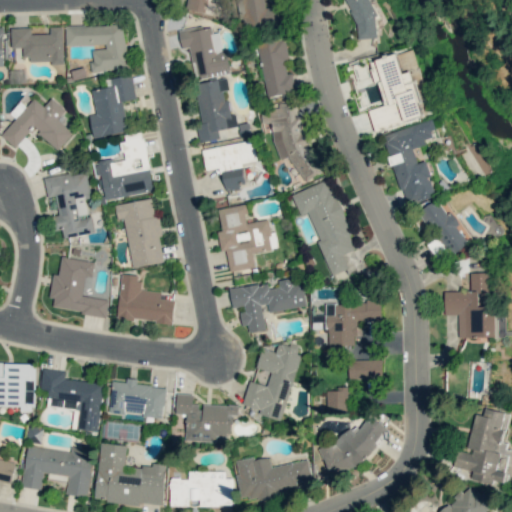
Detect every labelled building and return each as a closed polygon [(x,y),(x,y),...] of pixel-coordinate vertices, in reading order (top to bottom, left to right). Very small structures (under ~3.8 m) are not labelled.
[(204,13),(206,0),(187,0),(185,8),(204,13)] [(265,8),(264,0),(237,0),(241,30),(281,26),(279,7),(265,8)] [(377,38),(376,14),(369,0),(345,0),(357,27),(358,39),(377,38)] [(93,72),(128,67),(122,21),(65,29),(67,49),(90,46),(93,72)] [(178,31),(182,48),(190,47),(196,76),(227,71),(218,23),(178,31)] [(11,27),(11,47),(23,47),(23,62),(63,61),(62,26),(50,26),(50,33),(31,34),(31,27),(11,27)] [(267,97),(295,92),(291,73),(290,73),(283,38),(256,43),(267,97)] [(422,118),(412,71),(401,73),(397,54),(371,59),(382,106),(369,109),(373,129),(422,118)] [(93,137),(127,131),(123,101),(136,99),(132,75),(105,79),(106,87),(91,89),(95,114),(89,115),(93,137)] [(237,126),(235,113),(229,114),(226,91),(229,90),(227,78),(195,83),(201,123),(196,124),(199,142),(219,139),(218,129),(237,126)] [(33,97),(1,136),(16,148),(32,128),(59,150),(73,132),(57,119),(66,109),(51,97),(44,106),(33,97)] [(304,182),(326,168),(305,137),(305,128),(299,120),(298,108),(294,102),(282,103),(275,108),(267,108),(261,112),(262,123),(272,122),(276,159),(288,157),(304,182)] [(436,196),(425,160),(417,163),(413,148),(427,144),(426,139),(436,136),(432,120),(383,134),(404,205),(436,196)] [(105,199),(153,191),(143,131),(121,135),(125,160),(112,162),(111,159),(92,162),(95,177),(101,175),(105,199)] [(201,149),(205,170),(220,168),(224,189),(245,185),(242,165),(257,163),(253,140),(201,149)] [(94,233),(91,215),(89,215),(86,198),(90,197),(86,172),(44,177),(47,197),(56,196),(59,215),(52,216),(54,230),(62,229),(63,237),(94,233)] [(115,204),(117,220),(124,219),(132,267),(164,262),(154,197),(115,204)] [(467,244),(440,197),(419,210),(435,238),(427,243),(437,261),(467,244)] [(229,271),(255,267),(253,252),(278,248),(275,232),(270,232),(268,219),(248,222),(245,204),(218,208),(221,229),(217,230),(220,251),(226,250),(229,271)] [(106,316),(109,299),(82,295),(85,276),(92,277),(94,261),(61,256),(58,274),(53,274),(49,298),(54,298),(52,308),(106,316)] [(495,337),(495,307),(478,307),(478,292),(487,292),(487,272),(469,272),(469,291),(444,291),(444,314),(458,314),(458,337),(495,337)] [(172,323),(174,299),(160,298),(161,291),(139,290),(140,275),(121,274),(117,319),(172,323)] [(305,306),(301,277),(277,280),(278,286),(269,288),(268,283),(229,288),(232,307),(240,306),(243,325),(248,325),(248,332),(265,330),(262,305),(267,304),(268,311),(305,306)] [(325,302),(324,321),(312,321),(312,328),(328,328),(328,346),(355,347),(355,319),(381,320),(381,302),(325,302)] [(280,420),(301,349),(278,343),(275,352),(262,348),(256,368),(270,372),(266,385),(249,380),(242,405),(260,410),(259,414),(280,420)] [(347,379),(382,379),(382,359),(348,359),(347,379)] [(0,405),(21,406),(20,411),(34,411),(35,363),(0,362),(0,405)] [(102,383),(64,379),(65,371),(42,368),(40,389),(48,390),(47,397),(79,401),(76,429),(97,432),(102,383)] [(112,380),(109,412),(162,417),(165,387),(136,384),(137,379),(127,378),(126,382),(112,380)] [(347,388),(325,389),(326,413),(348,412),(347,388)] [(185,440),(216,441),(216,435),(231,435),(232,416),(237,416),(238,405),(202,404),(202,405),(192,405),(193,394),(176,394),(175,413),(186,414),(185,440)] [(509,413),(485,408),(483,415),(475,413),(467,451),(458,449),(454,467),(472,471),(470,479),(492,484),(493,480),(506,483),(508,473),(509,473),(511,460),(511,447),(502,445),(509,413)] [(328,476),(352,467),(355,463),(365,460),(386,427),(368,415),(360,428),(357,427),(341,432),(336,440),(318,446),(328,476)] [(126,445),(100,442),(94,500),(162,506),(166,466),(133,463),(132,472),(124,471),(126,445)] [(87,496),(94,450),(70,446),(70,451),(27,445),(21,486),(42,489),(44,478),(67,481),(65,493),(87,496)] [(307,459),(270,466),(269,455),(234,461),(241,501),(304,490),(302,480),(311,479),(307,459)] [(0,459),(0,478),(12,480),(15,461),(0,459)] [(169,506),(188,506),(188,499),(200,499),(200,505),(233,505),(233,478),(225,478),(225,471),(188,471),(188,478),(169,478),(169,506)] [(490,511),(493,510),(470,484),(439,511),(490,511)]
